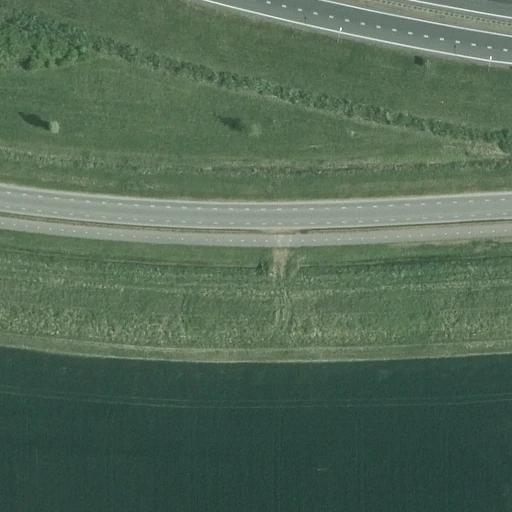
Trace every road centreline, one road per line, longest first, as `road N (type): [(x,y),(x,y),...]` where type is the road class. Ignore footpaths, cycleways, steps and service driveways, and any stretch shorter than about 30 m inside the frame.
road 1 (secondary): [(0,200),(243,217),(511,204)]
road 2 (trunk): [(255,0),(511,46)]
